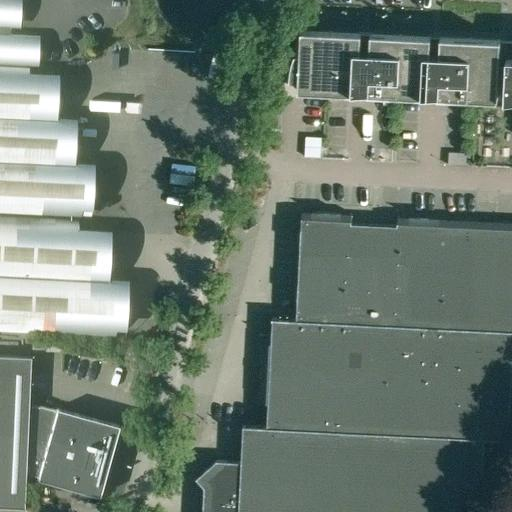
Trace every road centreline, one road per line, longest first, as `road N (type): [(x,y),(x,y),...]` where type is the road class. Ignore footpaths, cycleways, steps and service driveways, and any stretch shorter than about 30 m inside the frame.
road 1 (unclassified): [(224,168),(130,511)]
road 2 (unclassified): [(511,181),(224,168)]
road 3 (unclassified): [(270,0),(224,168)]
